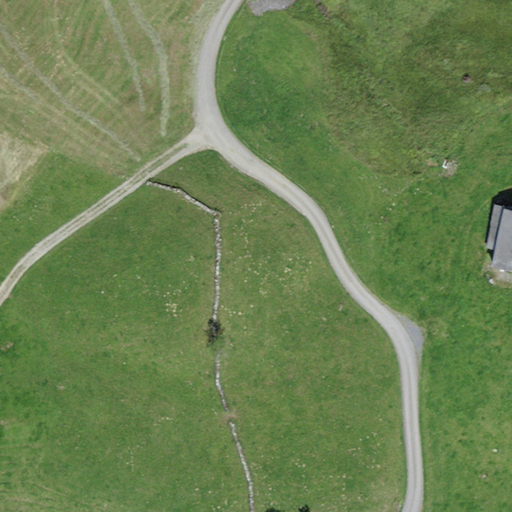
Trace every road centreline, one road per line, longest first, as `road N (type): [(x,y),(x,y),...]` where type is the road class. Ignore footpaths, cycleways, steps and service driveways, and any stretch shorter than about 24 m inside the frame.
road 1 (unclassified): [(410,511),(416,499),(407,348),(352,284),(317,215),(208,132),(204,69),(236,0)]
road 2 (track): [(0,297),(30,257),(208,132)]
